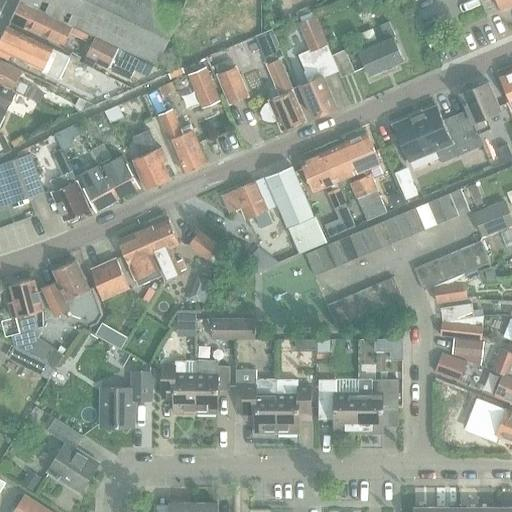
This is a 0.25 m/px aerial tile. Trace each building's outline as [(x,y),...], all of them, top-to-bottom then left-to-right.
[(29,0),(158,62),(182,12),(157,0),(29,0)] [(511,4),(511,0),(496,0),(500,10),(511,4)] [(23,28),(24,27),(63,45),(69,32),(86,40),(88,35),(19,1),(9,21),(23,28)] [(338,71),(331,56),(326,43),(327,43),(315,15),(298,22),(310,50),(315,48),(327,75),(338,71)] [(358,51),(369,77),(394,67),(392,63),(401,58),(392,37),(394,36),(388,22),(378,26),(384,39),(358,51)] [(57,80),(69,57),(7,27),(0,40),(0,55),(7,58),(9,54),(42,70),(41,72),(57,80)] [(138,58),(94,38),(87,55),(131,77),(138,58)] [(323,77),(327,75),(315,48),(310,50),(298,55),(305,71),(304,71),(308,82),(300,86),(313,117),(336,107),(323,77)] [(331,56),(338,71),(341,78),(354,72),(344,50),(331,56)] [(282,130),(305,121),(279,59),(266,64),(280,95),(269,100),(270,102),(265,104),(262,108),(260,112),(263,119),(268,121),(273,121),(277,120),(282,130)] [(0,84),(16,92),(38,103),(43,93),(31,86),(31,85),(18,79),(22,71),(0,60),(0,84)] [(217,75),(229,104),(248,96),(235,67),(217,75)] [(511,71),(499,77),(511,105),(511,71)] [(170,83),(174,90),(175,89),(182,104),(193,99),(183,77),(170,83)] [(78,99),(85,102),(95,106),(100,94),(72,81),(67,94),(78,99)] [(477,134),(478,134),(491,128),(485,116),(500,110),(488,82),(460,94),(467,111),(477,134)] [(162,95),(174,90),(170,83),(158,89),(162,95)] [(0,123),(16,92),(0,84),(0,123)] [(105,113),(111,122),(124,117),(118,106),(105,113)] [(465,140),(454,116),(443,121),(437,106),(434,107),(454,156),(482,144),(479,139),(475,141),(465,140)] [(442,161),(454,156),(434,107),(393,125),(408,162),(437,149),(442,161)] [(193,129),(182,134),(175,118),(172,109),(158,114),(183,172),(207,162),(193,129)] [(482,144),(478,134),(477,134),(467,111),(454,116),(465,140),(475,141),(479,139),(482,144)] [(55,135),(60,145),(68,141),(63,130),(55,135)] [(159,147),(156,149),(148,131),(132,138),(141,156),(133,159),(146,189),(169,178),(163,163),(166,161),(159,147)] [(344,143),(357,173),(380,163),(367,133),(344,143)] [(99,164),(118,199),(140,186),(128,163),(125,164),(121,156),(113,160),(103,143),(91,150),(99,164)] [(334,183),(357,173),(344,143),(322,153),(334,183)] [(497,149),(504,163),(511,159),(511,155),(507,144),(497,149)] [(0,163),(0,171),(11,203),(43,192),(30,153),(0,163)] [(313,192),(334,183),(322,153),(300,162),(313,192)] [(67,219),(70,222),(78,218),(79,214),(89,209),(72,172),(65,155),(56,160),(64,176),(50,181),(54,191),(52,192),(64,220),(67,219)] [(96,211),(118,199),(99,164),(78,176),(84,187),(83,188),(96,211)] [(326,239),(320,227),(319,227),(314,216),(313,216),(292,166),(256,181),(267,209),(278,204),(299,254),(327,243),(325,239),(326,239)] [(359,179),(375,216),(386,212),(370,174),(359,179)] [(366,220),(375,216),(359,179),(350,183),(366,220)] [(265,210),(267,209),(256,181),(222,196),(229,212),(241,207),(246,218),(255,215),(258,222),(265,219),(267,224),(271,223),(265,210)] [(345,203),(338,188),(332,190),(328,192),(335,207),(345,203)] [(449,194),(458,216),(469,211),(461,190),(449,194)] [(447,220),(458,216),(449,194),(438,199),(447,220)] [(436,225),(447,220),(438,199),(427,204),(436,225)] [(474,214),(483,236),(511,223),(511,221),(504,201),(474,214)] [(425,229),(436,225),(427,204),(416,208),(425,229)] [(414,234),(425,229),(416,208),(405,213),(414,234)] [(403,239),(414,234),(405,213),(394,217),(403,239)] [(392,243),(403,239),(394,217),(383,222),(392,243)] [(164,278),(166,282),(182,275),(170,248),(180,244),(168,219),(144,229),(164,278)] [(320,227),(326,239),(338,234),(333,222),(320,227)] [(381,248),(392,243),(383,222),(372,227),(381,248)] [(370,253),(381,248),(372,227),(361,231),(370,253)] [(154,255),(164,278),(144,229),(118,240),(129,266),(154,255)] [(209,260),(219,245),(200,231),(189,245),(209,260)] [(359,257),(370,253),(361,231),(350,236),(359,257)] [(348,262),(359,257),(350,236),(339,240),(348,262)] [(337,266),(348,262),(339,240),(328,245),(337,266)] [(470,245),(479,267),(490,262),(481,240),(470,245)] [(99,283),(113,278),(101,245),(85,251),(92,272),(95,271),(99,283)] [(219,245),(209,260),(218,267),(224,248),(219,245)] [(326,271),(337,266),(328,245),(317,250),(326,271)] [(468,272),(479,267),(470,245),(458,249),(468,272)] [(465,273),(468,272),(458,249),(447,254),(457,276),(465,273)] [(315,276),(326,271),(317,250),(306,254),(315,276)] [(249,259),(263,269),(278,263),(265,252),(249,259)] [(445,281),(457,276),(447,254),(436,259),(445,281)] [(434,286),(445,281),(436,259),(425,264),(434,286)] [(93,288),(90,290),(76,260),(53,271),(58,280),(42,288),(55,317),(70,310),(72,314),(81,317),(85,315),(90,325),(98,321),(102,314),(93,288)] [(423,291),(434,286),(425,264),(414,268),(423,291)] [(465,273),(457,276),(445,281),(434,286),(436,302),(468,298),(465,273)] [(383,282),(392,304),(403,299),(394,277),(383,282)] [(14,343),(17,344),(18,345),(31,353),(42,327),(38,329),(34,313),(42,310),(35,279),(9,286),(13,302),(9,303),(13,318),(16,317),(21,333),(12,336),(14,343)] [(381,309),(392,304),(383,282),(371,286),(381,309)] [(370,313),(381,309),(371,286),(361,291),(370,313)] [(359,318),(370,313),(361,291),(349,296),(359,318)] [(348,322),(359,318),(349,296),(338,300),(348,322)] [(337,327),(348,322),(338,300),(327,305),(337,327)] [(442,322),(473,317),(472,305),(440,309),(442,322)] [(194,312),(178,312),(178,332),(194,332),(194,312)] [(481,316),(473,317),(442,322),(440,336),(479,341),(481,316)] [(238,339),(238,318),(212,318),(212,339),(238,339)] [(238,318),(238,339),(254,339),(254,318),(238,318)] [(402,339),(391,339),(391,351),(390,359),(399,359),(402,359),(402,339)] [(451,354),(479,358),(481,343),(452,340),(451,354)] [(375,342),(360,343),(360,355),(375,355),(375,342)] [(55,369),(18,345),(17,344),(10,356),(47,381),(55,369)] [(511,351),(501,348),(492,370),(511,377),(511,351)] [(42,359),(55,369),(64,355),(55,349),(48,350),(42,359)] [(435,375),(459,383),(465,364),(441,356),(435,375)] [(196,413),(197,372),(186,372),(186,360),(176,360),(176,365),(163,365),(163,389),(174,389),(174,412),(196,413)] [(197,372),(196,413),(217,413),(217,390),(228,390),(229,366),(216,366),(216,372),(197,372)] [(279,433),(279,379),(257,379),(256,369),(236,370),(236,386),(244,386),(244,409),(255,409),(255,433),(279,433)] [(133,399),(151,399),(151,371),(132,371),(132,388),(101,387),(101,426),(133,426),(133,399)] [(360,433),(360,393),(336,393),(336,379),(330,379),(330,372),(319,372),(319,379),(319,407),(334,407),(334,433),(360,433)] [(279,379),(279,433),(298,433),(298,409),(310,409),(310,386),(298,386),(298,379),(279,379)] [(360,393),(360,433),(382,433),(382,407),(398,407),(398,379),(373,379),(373,393),(360,393)] [(511,403),(511,385),(500,381),(495,395),(511,401),(511,403)] [(481,406),(481,407),(472,403),(467,415),(476,418),(471,431),(482,435),(481,436),(494,442),(497,434),(511,440),(511,411),(506,409),(503,415),(481,406)] [(58,406),(52,415),(75,428),(80,418),(58,406)] [(48,471),(80,491),(98,463),(75,448),(83,436),(55,418),(47,431),(66,443),(48,471)] [(282,453),(283,443),(264,442),(263,451),(282,453)] [(0,485),(2,487),(11,469),(0,462),(0,485)] [(22,483),(34,490),(43,476),(31,468),(22,483)] [(194,511),(194,503),(171,503),(171,511),(194,511)] [(194,503),(194,511),(217,511),(217,503),(194,503)]
